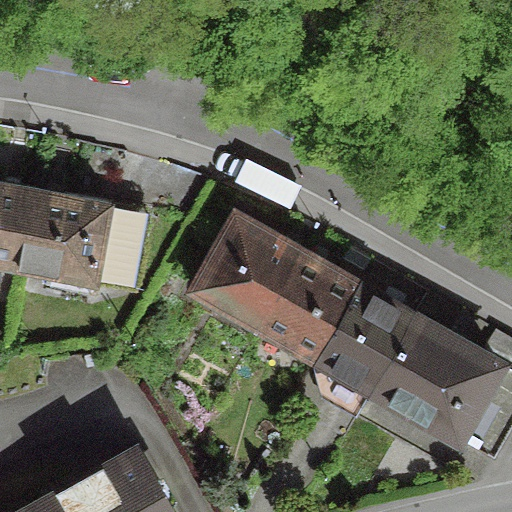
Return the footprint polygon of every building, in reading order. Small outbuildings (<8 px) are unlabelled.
[(0,264),(14,267),(28,186),(0,181),(0,264)] [(92,281),(106,201),(28,186),(14,267),(92,281)] [(225,306),(255,323),(296,250),(232,214),(191,286),(195,289),(200,303),(212,310),(225,306)] [(255,323),(312,354),(359,271),(338,260),(332,270),(296,250),(255,323)] [(312,354),(369,386),(410,314),(374,294),(380,283),(359,271),(312,354)] [(479,353),(410,314),(369,386),(489,454),(511,413),(511,341),(492,330),(479,353)] [(170,511),(133,445),(72,479),(14,511),(170,511)]
